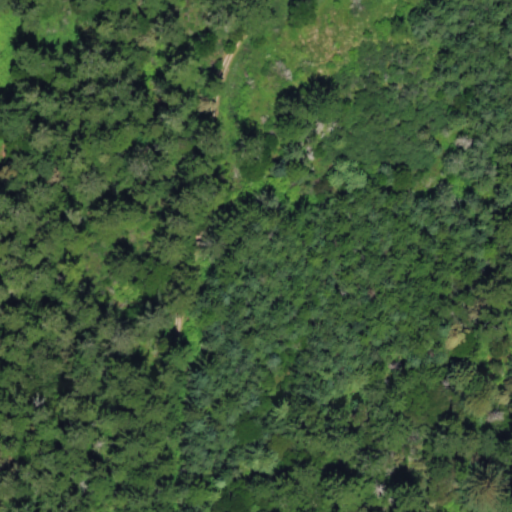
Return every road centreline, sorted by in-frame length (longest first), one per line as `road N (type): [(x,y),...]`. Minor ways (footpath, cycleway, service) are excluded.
road 1 (track): [(202,286),(253,68),(281,0)]
road 2 (track): [(183,511),(202,286)]
